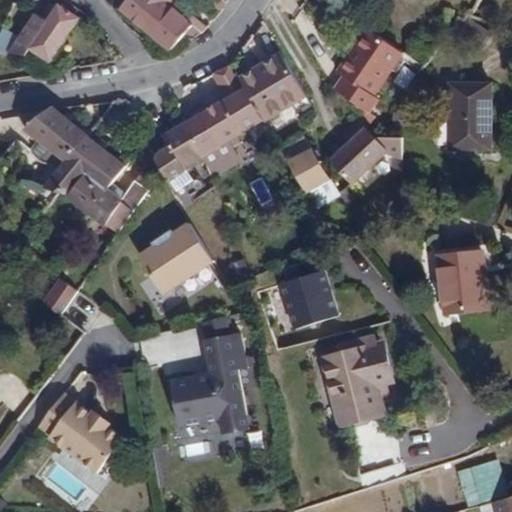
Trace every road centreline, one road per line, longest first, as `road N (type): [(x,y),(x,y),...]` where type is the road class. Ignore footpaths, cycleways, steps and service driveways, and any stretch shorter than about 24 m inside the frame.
road 1 (residential): [(0,460),(100,336)]
road 2 (residential): [(0,110),(152,82)]
road 3 (residential): [(152,82),(225,47),(255,0)]
